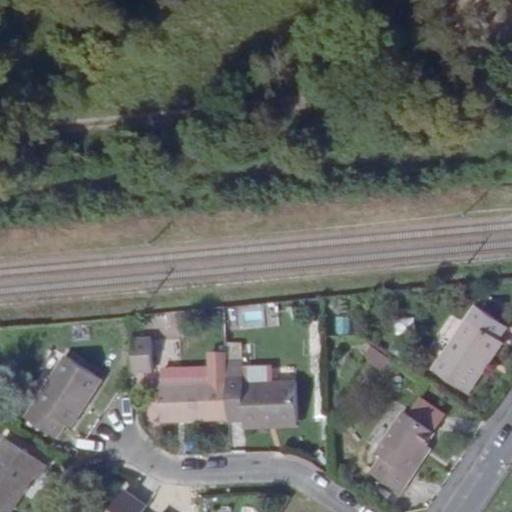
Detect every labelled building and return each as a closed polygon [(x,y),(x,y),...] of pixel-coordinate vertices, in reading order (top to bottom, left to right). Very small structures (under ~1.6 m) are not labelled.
[(496,364),(491,361),(508,338),(511,330),(511,321),(488,305),(444,369),(477,393),(496,364)] [(259,306),(240,308),(241,326),(261,324),(259,306)] [(496,364),(511,341),(511,340),(508,338),(491,361),(496,364)] [(162,375),(162,343),(140,343),(143,376),(162,375)] [(383,372),(390,358),(368,347),(361,360),(383,372)] [(169,390),(170,425),(237,423),(235,383),(234,358),(220,359),(221,373),(221,388),(172,389),(169,390)] [(83,429),(112,383),(74,359),(34,419),(68,441),(78,426),(83,429)] [(172,374),(172,389),(221,388),(221,373),(172,374)] [(255,388),(254,383),(235,383),(237,423),(237,426),(252,425),(252,430),(278,430),(278,424),(308,424),(307,386),(255,388)] [(375,478),(407,499),(419,480),(413,475),(432,449),(439,437),(410,416),(383,457),(387,459),(375,478)] [(57,464),(15,436),(0,456),(0,502),(14,511),(19,511),(43,476),(47,478),(57,464)] [(419,480),(438,453),(432,449),(413,475),(419,480)] [(137,490),(122,511),(157,511),(162,505),(137,490)]
